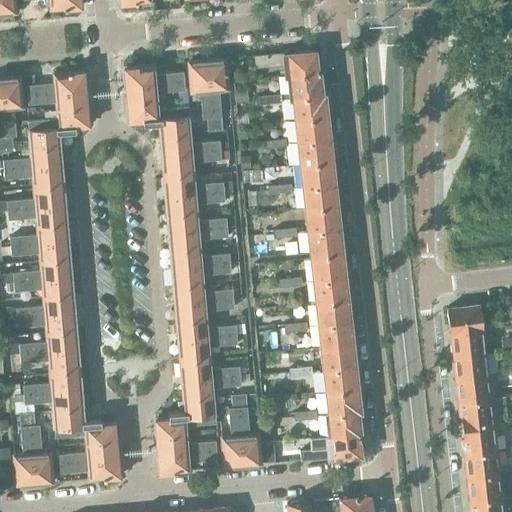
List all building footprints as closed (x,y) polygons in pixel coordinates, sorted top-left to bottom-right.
[(0,0),(0,13),(16,12),(14,0),(0,0)] [(79,0),(49,0),(50,8),(47,8),(47,9),(80,7),(79,0)] [(285,75),(287,74),(318,71),(318,68),(316,68),(314,50),(255,55),(255,66),(284,63),(285,75)] [(225,58),(206,60),(212,117),(220,117),(218,90),(227,89),(225,58)] [(202,118),(206,118),(212,117),(206,60),(188,62),(190,92),(199,91),(202,118)] [(124,67),(125,85),(183,80),(182,71),(154,73),(154,64),(124,67)] [(26,85),(27,94),(85,89),(84,70),(53,73),(54,82),(26,85)] [(290,97),(293,97),(321,94),(321,85),(323,85),(322,73),(319,73),(319,71),(318,71),(287,74),(290,97)] [(19,76),(1,77),(7,148),(13,148),(11,135),(16,135),(13,107),(22,106),(19,76)] [(125,85),(127,104),(155,102),(155,92),(177,90),(178,98),(187,98),(185,80),(183,80),(125,85)] [(55,101),(56,110),(87,107),(85,89),(27,94),(28,103),(55,101)] [(280,94),(269,95),(270,103),(281,102),(280,94)] [(293,97),(295,119),(327,116),(324,94),(321,94),(293,97)] [(270,103),(269,95),(258,96),(259,104),(270,103)] [(142,124),(151,123),(150,118),(188,115),(188,106),(156,109),(155,102),(127,104),(128,121),(142,120),(142,124)] [(56,110),(57,118),(59,132),(75,131),(74,126),(88,125),(87,107),(56,110)] [(158,123),(160,137),(190,134),(188,115),(150,118),(151,123),(158,123)] [(295,119),(298,141),(329,139),(327,116),(295,119)] [(212,117),(206,118),(207,131),(213,130),(221,129),(221,121),(220,117),(212,117)] [(27,120),(30,149),(60,146),(59,132),(57,118),(27,120)] [(160,137),(161,155),(228,149),(227,140),(218,141),(218,140),(191,142),(190,134),(160,137)] [(285,139),(274,140),(275,148),(286,147),(285,139)] [(298,141),(300,164),(332,161),(329,139),(298,141)] [(275,148),(274,140),(263,141),(263,149),(275,148)] [(0,168),(3,168),(61,163),(60,146),(30,149),(30,156),(0,158),(0,168)] [(161,155),(163,173),(193,170),(192,161),(229,157),(228,149),(161,155)] [(300,164),(303,186),(334,183),(332,161),(300,164)] [(32,175),(33,185),(63,182),(61,163),(3,168),(4,178),(32,175)] [(163,177),(165,195),(231,190),(230,172),(226,172),(227,180),(194,183),(194,174),(163,177)] [(290,183),(279,184),(279,192),(290,191),(290,183)] [(292,209),(305,208),(337,205),(334,183),(303,186),(305,205),(292,206),(292,209)] [(279,192),(279,184),(268,185),(268,193),(279,192)] [(0,209),(7,209),(7,210),(65,205),(63,186),(33,188),(34,198),(0,200),(0,209)] [(165,195),(167,214),(197,211),(196,202),(232,199),(231,190),(165,195)] [(35,217),(36,225),(67,222),(65,205),(7,210),(8,219),(35,217)] [(305,208),(307,230),(339,227),(337,205),(305,208)] [(167,214),(168,232),(226,227),(225,216),(198,219),(197,211),(167,214)] [(9,236),(10,246),(68,241),(67,222),(36,225),(37,234),(9,236)] [(168,232),(170,250),(200,247),(199,238),(227,236),(226,227),(168,232)] [(294,227),(283,228),(284,236),(295,235),(294,227)] [(307,230),(310,253),(342,250),(339,227),(307,230)] [(284,236),(283,228),(273,229),(273,237),(284,236)] [(38,252),(39,261),(70,258),(68,241),(10,246),(11,254),(38,252)] [(170,250),(171,267),(229,262),(228,254),(228,252),(201,255),(200,247),(170,250)] [(310,255),(310,258),(342,255),(342,252),(342,250),(310,253),(310,255)] [(310,258),(313,280),(345,277),(342,255),(310,258)] [(12,272),(13,281),(71,276),(70,258),(39,261),(40,270),(12,272)] [(171,267),(173,285),(204,283),(203,273),(230,271),(229,262),(171,267)] [(41,288),(42,297),(73,294),(71,276),(13,281),(14,290),(41,288)] [(290,286),(289,277),(278,278),(279,287),(290,286)] [(300,277),(289,277),(290,286),(301,285),(300,277)] [(313,280),(315,302),(347,299),(345,277),(313,280)] [(174,303),(231,298),(240,297),(239,289),(231,290),(231,288),(204,291),(204,283),(173,285),(174,303)] [(15,307),(16,317),(74,312),(73,294),(42,297),(43,305),(15,307)] [(174,303),(176,321),(206,318),(206,309),(232,307),(231,298),(174,303)] [(315,302),(317,325),(350,322),(347,299),(315,302)] [(446,307),(449,331),(482,326),(479,303),(446,307)] [(44,324),(45,333),(76,330),(74,312),(16,317),(17,326),(44,324)] [(176,321),(178,339),(235,334),(234,324),(207,326),(206,318),(176,321)] [(305,321),(294,322),(295,330),(306,329),(305,321)] [(295,330),(294,322),(283,323),(284,331),(295,330)] [(317,325),(320,347),(352,344),(350,322),(317,325)] [(453,352),(453,354),(485,350),(482,326),(449,331),(449,332),(450,332),(452,341),(450,343),(451,351),(453,352)] [(18,343),(19,353),(77,348),(76,330),(45,333),(46,341),(18,343)] [(178,339),(179,357),(210,355),(209,345),(236,343),(235,334),(178,339)] [(320,347),(322,369),(355,366),(352,344),(320,347)] [(48,360),(48,369),(79,366),(77,348),(19,353),(9,354),(11,371),(20,370),(20,362),(48,360)] [(454,367),(456,377),(487,373),(485,350),(453,354),(453,357),(452,359),(453,366),(454,367)] [(179,361),(181,380),(239,375),(238,365),(211,368),(210,358),(179,361)] [(310,366),(299,367),(299,374),(311,373),(310,366)] [(322,369),(324,391),(357,388),(355,366),(322,369)] [(299,374),(299,367),(287,367),(288,375),(299,374)] [(23,394),(81,389),(79,370),(49,373),(50,382),(12,385),(13,395),(23,394)] [(458,398),(458,401),(490,397),(487,373),(456,377),(457,388),(455,389),(456,397),(458,398)] [(181,380),(183,398),(213,395),(212,386),(239,384),(239,383),(246,383),(245,374),(239,375),(181,380)] [(324,391),(327,412),(357,411),(360,410),(359,408),(357,388),(324,391)] [(51,400),(52,409),(82,407),(81,389),(23,394),(23,403),(51,400)] [(245,393),(236,394),(242,465),(260,463),(258,433),(249,433),(245,393)] [(242,465),(236,394),(231,394),(232,407),(227,407),(230,435),(221,435),(223,466),(242,465)] [(213,395),(183,398),(184,411),(176,412),(176,417),(214,414),(213,395)] [(490,397),(458,401),(459,404),(457,406),(458,413),(460,415),(461,424),(493,420),(490,397)] [(82,407),(52,409),(54,428),(92,425),(91,420),(84,421),(82,407)] [(305,419),(304,410),(294,411),(294,416),(294,420),(305,419)] [(315,410),(304,410),(305,419),(316,418),(315,410)] [(325,412),(328,435),(359,433),(360,433),(360,431),(362,431),(361,419),(358,419),(357,411),(327,412),(325,412)] [(34,483),(28,412),(18,413),(22,453),(13,454),(15,485),(34,483)] [(33,412),(28,412),(34,483),(53,482),(50,451),(40,452),(38,424),(34,425),(33,412)] [(154,418),(156,436),(186,434),(185,425),(215,422),(214,414),(176,417),(176,412),(167,413),(168,417),(154,418)] [(84,434),(85,443),(116,440),(114,422),(100,423),(100,419),(91,420),(92,425),(54,428),(54,437),(84,434)] [(464,451),(464,452),(496,448),(493,425),(461,429),(463,440),(461,442),(462,450),(464,451)] [(359,433),(328,435),(326,435),(327,447),(299,450),(300,459),(360,455),(358,437),(359,436),(359,433)] [(156,436),(157,454),(215,449),(214,440),(187,442),(186,434),(156,436)] [(58,453),(59,463),(117,458),(116,440),(85,443),(86,451),(58,453)] [(0,447),(0,465),(10,465),(8,447),(0,447)] [(465,465),(467,475),(498,471),(496,448),(464,452),(464,455),(463,456),(463,464),(465,465)] [(215,449),(157,454),(159,472),(189,469),(189,460),(216,458),(215,449)] [(117,458),(59,463),(60,472),(87,469),(88,478),(119,476),(117,458)] [(469,497),(469,499),(501,495),(498,471),(467,475),(468,487),(466,488),(467,496),(469,497)] [(312,500),(313,511),(371,511),(371,508),(372,506),(372,499),(370,498),(369,494),(339,498),(341,511),(333,511),(323,511),(322,499),(312,500)] [(502,511),(501,495),(469,499),(470,501),(468,503),(469,510),(471,511),(470,511),(502,511)] [(286,503),(287,511),(310,511),(309,501),(300,501),(298,500),(291,501),(289,502),(286,503)]
